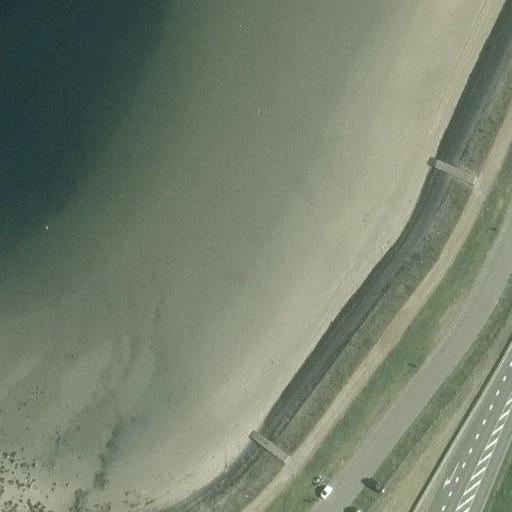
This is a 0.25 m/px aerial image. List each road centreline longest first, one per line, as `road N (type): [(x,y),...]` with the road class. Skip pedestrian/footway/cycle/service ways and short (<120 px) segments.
road 1 (unclassified): [(333,511),(475,315),(511,239)]
road 2 (trunk): [(459,511),(511,396)]
